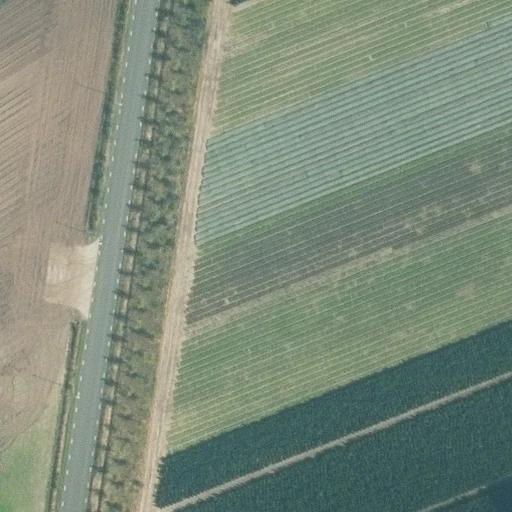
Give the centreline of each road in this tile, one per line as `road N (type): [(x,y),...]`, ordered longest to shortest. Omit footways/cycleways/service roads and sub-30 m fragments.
road 1 (secondary): [(147,0),(74,511)]
road 2 (track): [(126,511),(199,0)]
